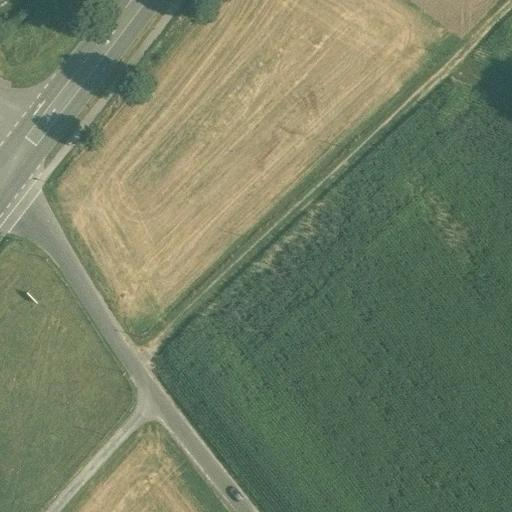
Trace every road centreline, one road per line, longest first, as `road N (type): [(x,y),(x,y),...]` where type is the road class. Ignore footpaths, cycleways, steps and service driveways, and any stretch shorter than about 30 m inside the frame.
road 1 (track): [(132,359),(511,1)]
road 2 (unclassified): [(248,511),(155,395),(12,165)]
road 3 (primary): [(12,165),(141,0)]
